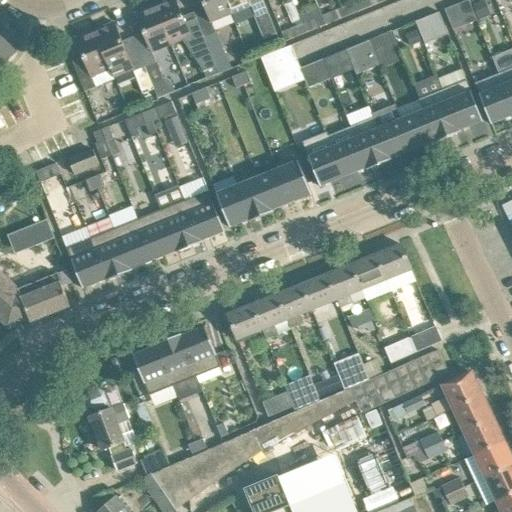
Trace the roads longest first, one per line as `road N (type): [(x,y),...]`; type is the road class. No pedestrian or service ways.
road 1 (residential): [(51,345),(441,188)]
road 2 (residential): [(511,338),(441,188)]
